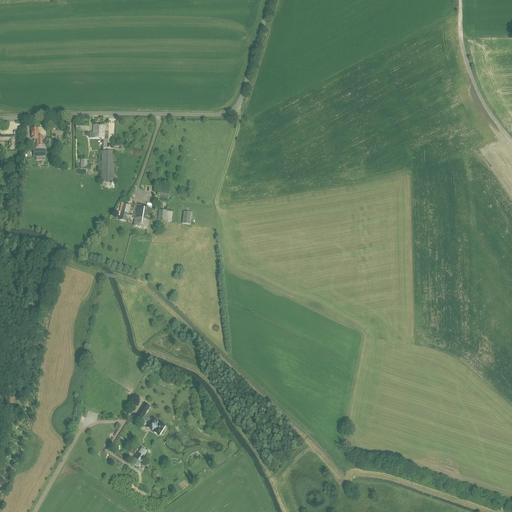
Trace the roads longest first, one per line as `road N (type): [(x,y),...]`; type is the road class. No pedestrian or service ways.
road 1 (unclassified): [(0,118),(229,112),(242,97),(271,0)]
road 2 (track): [(511,141),(466,68),(459,0)]
road 3 (track): [(0,386),(26,308),(40,305),(55,259)]
